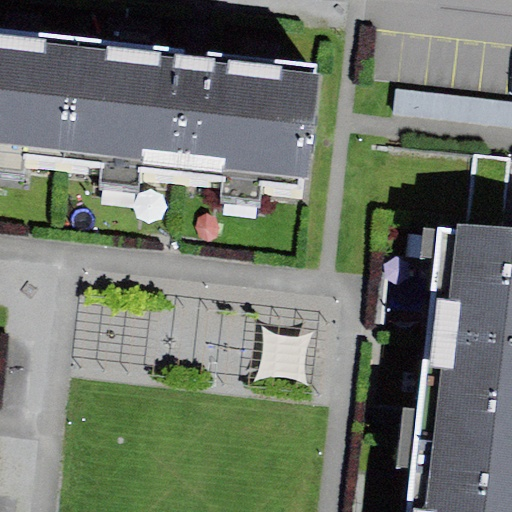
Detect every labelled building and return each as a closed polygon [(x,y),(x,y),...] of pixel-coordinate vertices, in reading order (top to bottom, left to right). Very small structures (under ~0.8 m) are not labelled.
[(0,34),(0,175),(24,178),(26,158),(75,164),(89,44),(0,34)] [(196,58),(89,44),(75,164),(105,165),(103,189),(135,193),(138,169),(222,178),(219,203),(260,208),(262,186),(312,191),(326,73),(196,58)] [(511,103),(396,90),(393,118),(511,132),(511,103)] [(511,230),(456,224),(455,239),(441,237),(419,418),(511,428),(511,230)] [(511,511),(511,428),(419,418),(407,511),(511,511)]
